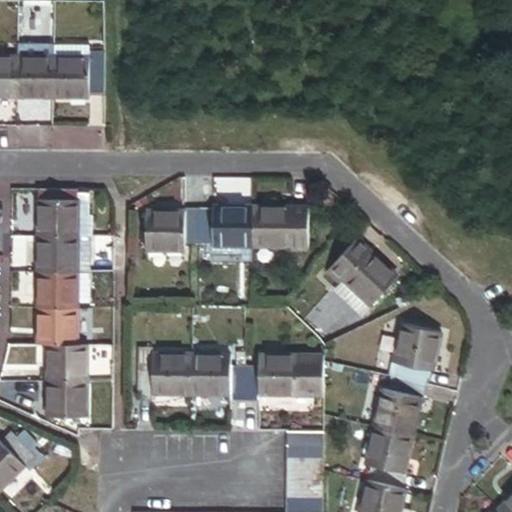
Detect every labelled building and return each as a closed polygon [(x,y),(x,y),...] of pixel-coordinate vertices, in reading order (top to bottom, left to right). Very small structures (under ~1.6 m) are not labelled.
[(52,49),(52,48),(15,48),(15,60),(52,60),(52,49)] [(87,49),(52,49),(52,60),(86,60),(86,99),(103,99),(103,56),(87,56),(87,49)] [(0,98),(15,99),(15,60),(0,59),(0,98)] [(15,99),(52,99),(52,60),(15,60),(15,99)] [(52,99),(86,99),(86,60),(52,60),(52,99)] [(68,190),(47,190),(47,199),(68,199),(68,190)] [(39,199),(39,236),(77,236),(77,199),(68,199),(47,199),(39,199)] [(145,251),(183,251),(183,246),(198,246),(198,208),(183,208),(183,213),(145,212),(145,251)] [(198,246),(251,246),(251,209),(198,208),(198,246)] [(251,246),(307,247),(307,209),(251,209),(251,246)] [(77,236),(39,236),(39,272),(77,272),(77,271),(77,236)] [(88,236),(77,236),(77,271),(88,271),(88,236)] [(338,285),(366,311),(396,280),(355,241),(325,273),(338,285)] [(77,272),(39,272),(39,309),(77,309),(77,272)] [(366,311),(338,285),(329,293),(358,320),(366,311)] [(77,309),(39,309),(39,344),(49,344),(77,343),(77,309)] [(433,371),(441,332),(405,324),(396,362),(431,370),(433,371)] [(49,344),(48,380),(87,380),(87,343),(77,343),(49,344)] [(154,349),(138,349),(137,402),(153,402),(153,394),(154,356),(154,349)] [(153,394),(192,394),(192,355),(154,356),(153,394)] [(192,355),(192,394),(231,394),(230,366),(230,355),(192,355)] [(260,366),(260,394),(298,394),(299,356),(260,355),(260,356),(260,366)] [(260,356),(246,356),(246,366),(260,366),(260,356)] [(427,384),(431,370),(396,362),(393,376),(427,384)] [(231,401),(246,401),(246,366),(230,366),(231,394),(231,401)] [(246,366),(246,401),(260,401),(260,394),(260,366),(246,366)] [(424,397),(427,384),(393,376),(390,390),(421,397),(424,397)] [(87,380),(48,380),(48,418),(87,418),(87,380)] [(106,380),(95,380),(95,391),(106,391),(106,380)] [(375,427),(413,435),(421,397),(390,390),(384,389),(375,427)] [(404,473),(413,435),(375,427),(367,465),(372,466),(404,473)] [(325,432),(288,432),(288,445),(324,445),(325,432)] [(12,433),(2,442),(25,465),(26,467),(36,457),(12,433)] [(0,440),(0,489),(25,465),(2,442),(0,440)] [(324,445),(288,445),(288,459),(324,459),(324,445)] [(324,459),(288,459),(287,472),(324,471),(324,459)] [(404,473),(372,466),(369,481),(404,488),(407,474),(404,473)] [(324,471),(287,472),(287,485),(324,485),(324,471)] [(400,511),(406,488),(404,488),(369,481),(362,511),(400,511)] [(324,485),(287,485),(287,499),(324,499),(324,485)] [(324,511),(324,499),(287,499),(286,511),(324,511)] [(511,511),(511,499),(502,510),(503,511),(511,511)]
